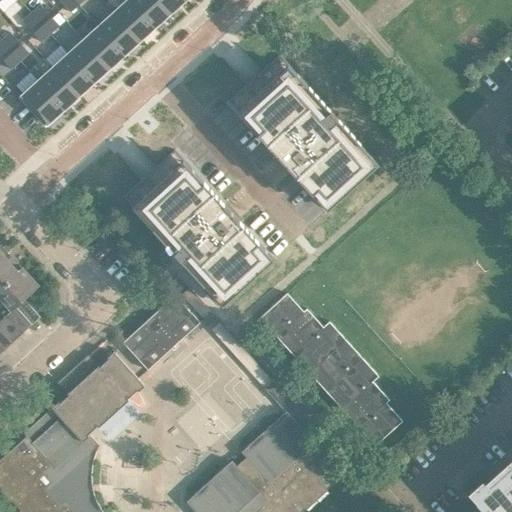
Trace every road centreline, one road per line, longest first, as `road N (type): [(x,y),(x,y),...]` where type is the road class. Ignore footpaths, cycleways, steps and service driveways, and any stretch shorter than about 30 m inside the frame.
road 1 (residential): [(17,213),(236,0)]
road 2 (residential): [(0,402),(82,326),(87,284),(17,213)]
road 3 (unknown): [(156,82),(299,239)]
road 4 (residential): [(511,411),(402,510)]
